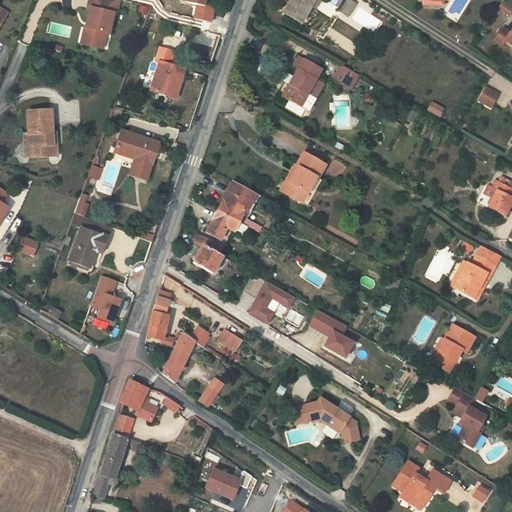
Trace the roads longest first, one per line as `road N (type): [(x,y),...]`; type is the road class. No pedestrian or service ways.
road 1 (residential): [(243,0),(121,364)]
road 2 (track): [(215,84),(488,244)]
road 3 (residential): [(121,364),(342,511)]
road 4 (unknown): [(344,511),(374,422),(320,384),(299,385),(294,396)]
road 5 (residential): [(121,364),(74,511)]
road 6 (residential): [(121,364),(0,295)]
